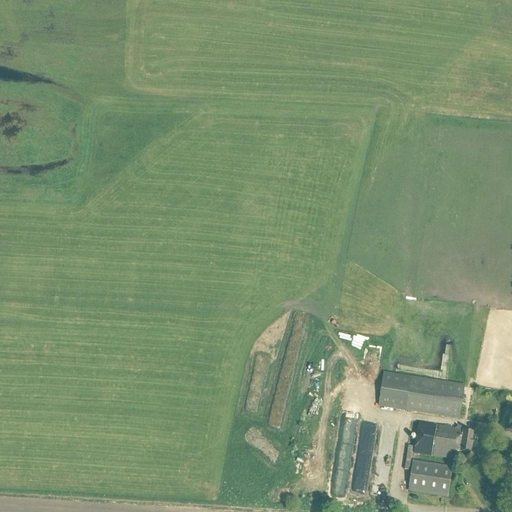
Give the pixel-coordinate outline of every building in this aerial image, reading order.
[(350,382),(357,388),(366,377),(358,372),(350,382)] [(468,400),(469,391),(464,391),(465,385),(384,373),(379,408),(459,421),(463,399),(468,400)] [(458,430),(420,424),(415,455),(455,461),(456,452),(471,455),(475,434),(464,433),(465,429),(458,427),(458,430)] [(346,449),(357,449),(358,428),(346,428),(346,449)] [(448,498),(453,468),(413,462),(408,491),(448,498)]
